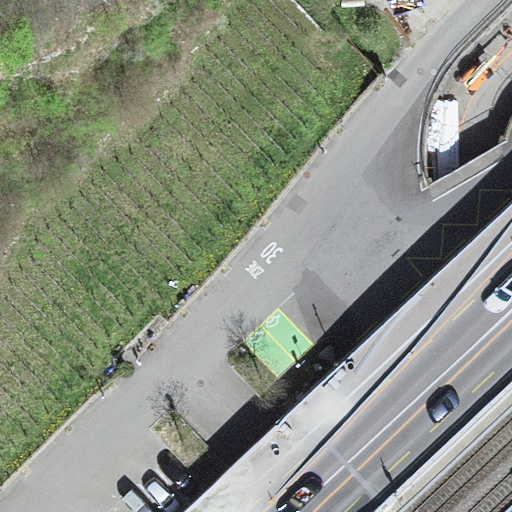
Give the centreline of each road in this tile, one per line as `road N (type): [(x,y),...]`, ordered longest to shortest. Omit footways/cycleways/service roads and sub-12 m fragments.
road 1 (residential): [(330,236),(209,332),(27,511)]
road 2 (primary): [(301,511),(511,311)]
road 3 (residential): [(485,0),(435,48),(349,158),(330,236)]
road 4 (residential): [(330,236),(425,243),(511,189)]
road 5 (residential): [(511,88),(478,126),(476,196),(511,235)]
